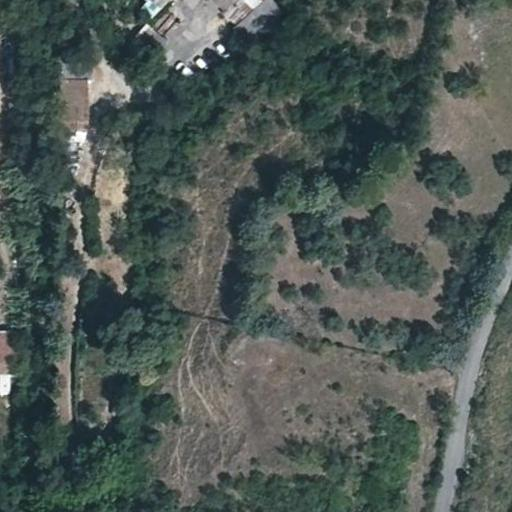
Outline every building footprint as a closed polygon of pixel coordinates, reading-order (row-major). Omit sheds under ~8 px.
[(215,0),(225,9),(233,0),(215,0)] [(259,0),(233,0),(225,9),(239,22),(259,0)] [(82,72),(83,54),(67,53),(66,65),(60,65),(60,76),(82,77),(82,72)] [(82,77),(60,76),(59,96),(58,119),(86,120),(88,78),(82,77)] [(20,335),(0,334),(0,374),(19,375),(20,335)]
